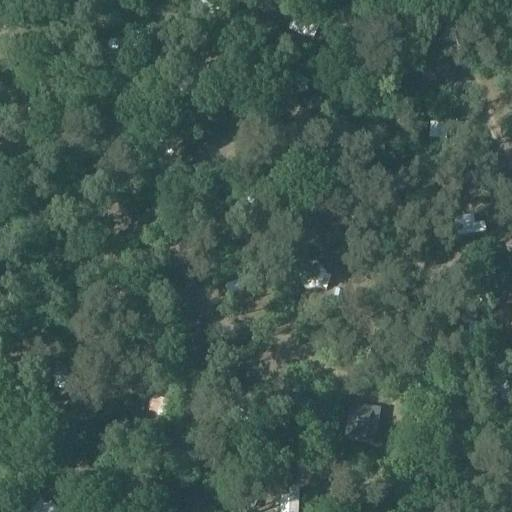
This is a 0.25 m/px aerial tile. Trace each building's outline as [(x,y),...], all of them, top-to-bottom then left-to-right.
[(345,116),(374,92),(359,75),(330,99),(345,116)] [(276,204),(248,230),(264,246),(292,221),(276,204)] [(363,294),(352,276),(332,287),(343,305),(363,294)] [(349,406),(344,442),(376,446),(381,411),(349,406)] [(117,482),(143,454),(126,439),(100,466),(117,482)]
